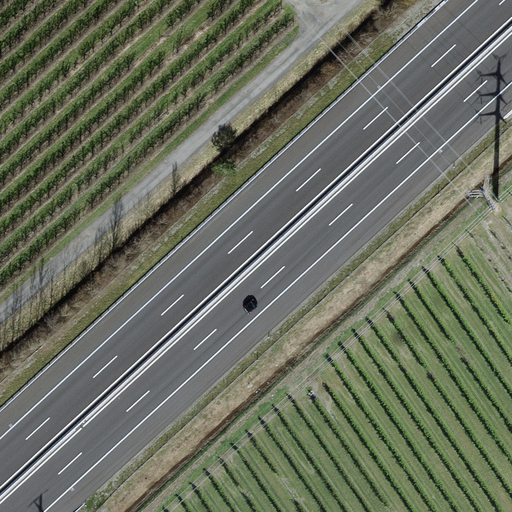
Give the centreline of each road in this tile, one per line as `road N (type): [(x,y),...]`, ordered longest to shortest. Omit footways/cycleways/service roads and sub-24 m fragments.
road 1 (motorway): [(503,0),(0,462)]
road 2 (motorway): [(17,511),(511,57)]
road 3 (track): [(349,0),(0,315)]
